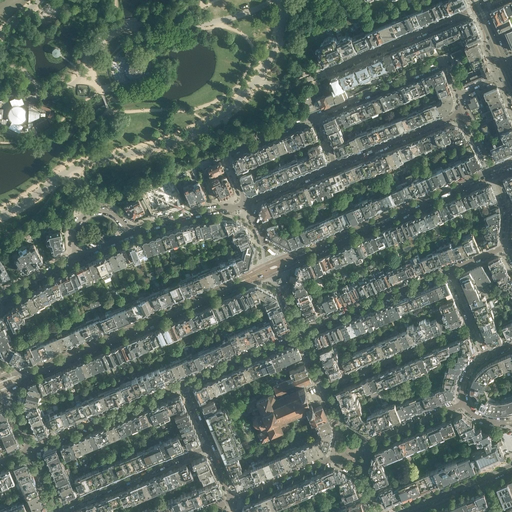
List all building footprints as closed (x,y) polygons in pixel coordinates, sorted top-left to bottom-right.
[(454,10),(451,3),(449,0),(447,0),(443,2),(447,13),(454,10)] [(467,5),(464,0),(457,0),(451,3),(454,10),(462,6),(462,7),(467,5)] [(447,13),(443,2),(442,1),(436,4),(441,16),(447,13)] [(441,16),(436,4),(429,7),(434,18),(441,16)] [(508,15),(504,5),(503,5),(504,5),(500,7),(497,8),(502,18),(504,17),(508,15)] [(434,18),(429,7),(423,9),(428,21),(434,18)] [(502,18),(497,8),(495,9),(492,11),(492,10),(491,11),(492,11),(495,19),(495,20),(497,23),(505,20),(504,17),(502,18)] [(428,21),(423,9),(417,12),(422,24),(428,21)] [(422,24),(417,12),(411,15),(416,27),(422,24)] [(416,27),(411,15),(404,17),(409,29),(416,27)] [(409,29),(404,17),(398,20),(403,32),(409,29)] [(481,39),(473,19),(473,18),(466,21),(472,34),(465,37),(468,43),(476,40),(476,41),(481,39)] [(511,23),(509,18),(505,20),(497,23),(497,24),(497,23),(500,30),(501,30),(511,25),(511,23)] [(403,32),(398,20),(392,22),(397,34),(403,32)] [(472,34),(466,21),(460,24),(464,34),(465,37),(472,34)] [(371,46),(397,34),(392,22),(372,31),(371,29),(366,32),(366,33),(366,34),(371,46)] [(464,34),(460,24),(455,26),(459,36),(464,34)] [(459,36),(455,26),(451,28),(455,38),(459,36)] [(455,38),(451,28),(446,30),(450,40),(455,38)] [(450,40),(446,30),(441,32),(445,42),(450,40)] [(445,42),(441,32),(437,34),(441,44),(445,42)] [(366,48),(371,46),(366,34),(356,38),(356,36),(352,38),(358,51),(366,48)] [(441,44),(437,34),(432,36),(436,46),(441,44)] [(358,51),(353,39),(352,38),(352,37),(349,36),(338,41),(337,38),(334,37),(322,42),(321,45),(321,47),(318,48),(317,48),(317,49),(317,50),(319,53),(318,53),(319,54),(318,56),(320,60),(321,60),(322,61),(324,65),(323,65),(324,66),(325,65),(358,51)] [(436,46),(432,36),(423,40),(427,50),(429,49),(431,53),(435,51),(434,47),(436,46)] [(427,50),(423,40),(418,42),(424,56),(426,55),(424,51),(427,50)] [(424,56),(418,42),(413,44),(417,54),(420,53),(421,57),(424,56)] [(483,55),(478,42),(466,47),(471,60),(483,55)] [(419,57),(417,54),(413,44),(409,46),(415,60),(417,59),(416,58),(419,57)] [(415,60),(409,46),(403,48),(404,48),(409,60),(411,59),(412,61),(415,60)] [(61,53),(61,50),(59,48),(56,47),(54,48),(52,50),(52,53),(54,56),(56,56),(59,56),(60,54),(61,53)] [(409,60),(404,48),(397,51),(402,63),(409,60)] [(467,62),(464,55),(461,49),(451,54),(453,60),(456,66),(467,62)] [(402,63),(397,51),(391,54),(396,65),(396,66),(402,63)] [(396,65),(391,54),(384,56),(389,68),(396,65)] [(486,61),(483,55),(471,60),(473,66),(486,61)] [(376,74),(379,73),(383,71),(384,71),(384,72),(385,72),(388,71),(388,70),(388,69),(389,68),(384,56),(384,57),(380,58),(377,59),(375,60),(374,61),(372,62),(368,63),(355,69),(351,71),(351,70),(349,71),(348,72),(346,73),(345,73),(343,74),(339,76),(345,90),(345,89),(344,88),(345,87),(346,88),(347,88),(349,87),(350,86),(349,86),(350,85),(354,84),(357,82),(357,84),(359,84),(363,82),(365,82),(366,83),(370,81),(371,80),(370,80),(371,80),(371,79),(373,78),(372,78),(376,76),(377,75),(376,74)] [(145,72),(145,70),(145,68),(145,67),(144,65),(143,64),(141,62),(139,61),(137,60),(136,60),(134,60),(132,61),(130,61),(128,63),(127,64),(126,66),(125,68),(125,70),(125,72),(126,74),(126,76),(128,78),(129,79),(131,80),(133,80),(135,81),(137,81),(139,80),(140,79),(142,78),(143,76),(145,74),(145,72)] [(491,73),(486,61),(473,66),(475,69),(464,73),(466,78),(465,79),(466,79),(462,81),(464,85),(491,73)] [(447,79),(444,71),(442,70),(435,73),(439,82),(447,79)] [(439,82),(435,73),(432,74),(428,76),(426,77),(429,84),(430,86),(434,84),(439,82)] [(332,104),(337,102),(345,99),(345,98),(348,97),(345,90),(339,76),(338,76),(331,79),(330,81),(332,85),(330,86),(330,88),(332,94),(327,96),(326,95),(325,96),(325,95),(324,95),(322,96),(322,97),(321,97),(316,99),(314,94),(311,96),(309,93),(302,96),(309,114),(317,110),(322,108),(323,108),(325,107),(330,105),(331,104),(332,104)] [(429,84),(426,77),(421,79),(426,91),(430,89),(429,86),(430,86),(429,84)] [(426,91),(421,79),(415,82),(420,93),(426,91)] [(449,85),(448,83),(447,79),(439,82),(434,84),(436,90),(449,85)] [(420,93),(415,82),(410,84),(415,96),(420,93)] [(415,96),(410,84),(405,86),(410,98),(415,96)] [(440,95),(451,91),(449,85),(436,90),(438,96),(439,96),(440,95)] [(410,98),(405,86),(400,88),(404,100),(410,98)] [(500,93),(497,87),(484,92),(487,98),(500,93)] [(404,100),(400,88),(394,91),(399,102),(404,100)] [(399,102),(394,91),(389,93),(394,104),(399,102)] [(452,92),(451,91),(440,95),(439,96),(440,99),(453,100),(453,99),(453,98),(453,97),(453,96),(453,94),(452,93),(452,92)] [(394,104),(389,93),(384,95),(389,107),(394,104)] [(486,105),(490,103),(502,98),(500,93),(487,98),(484,100),(486,105)] [(389,107),(384,95),(379,97),(383,109),(389,107)] [(484,106),(482,101),(481,100),(479,101),(477,97),(476,96),(476,97),(475,97),(474,97),(471,98),(470,98),(470,99),(469,102),(469,103),(472,111),(484,106)] [(383,109),(379,97),(373,100),(378,111),(383,109)] [(493,109),(504,103),(502,98),(490,103),(493,109)] [(453,101),(453,100),(440,99),(439,101),(441,102),(449,109),(450,109),(450,108),(451,107),(452,106),(452,105),(453,104),(453,103),(453,102),(453,101)] [(379,113),(373,100),(368,102),(373,114),(373,115),(379,113)] [(449,109),(441,102),(439,101),(439,102),(436,103),(437,104),(441,115),(442,114),(443,114),(444,113),(445,113),(446,112),(447,111),(449,110),(449,109)] [(373,114),(368,102),(362,104),(367,116),(373,114)] [(441,115),(437,104),(436,103),(436,102),(429,105),(435,117),(441,115)] [(495,114),(506,109),(504,103),(493,109),(485,112),(487,117),(495,114)] [(367,116),(362,104),(357,106),(362,119),(367,116)] [(435,117),(429,105),(424,107),(424,109),(429,120),(435,117)] [(362,119),(357,106),(351,109),(357,121),(362,119)] [(4,108),(0,107),(0,126),(7,127),(8,118),(4,117),(4,108)] [(28,109),(28,123),(42,119),(41,113),(28,109)] [(357,121),(351,109),(346,111),(351,123),(357,121)] [(429,120),(424,109),(419,111),(423,122),(429,120)] [(509,114),(507,111),(506,109),(495,114),(497,119),(509,114)] [(351,123),(346,111),(345,111),(346,111),(341,113),(345,123),(346,125),(351,123)] [(423,122),(419,111),(413,113),(418,124),(423,122)] [(345,123),(341,113),(335,115),(337,119),(336,119),(338,123),(341,121),(342,124),(345,123)] [(418,124),(413,113),(408,115),(412,127),(418,124)] [(511,120),(509,114),(497,119),(500,125),(511,120)] [(338,123),(336,119),(337,119),(335,115),(333,117),(326,120),(325,119),(324,123),(326,128),(338,123)] [(412,127),(408,115),(402,118),(407,129),(412,127)] [(407,129),(402,118),(402,117),(396,120),(401,131),(404,130),(405,130),(407,129)] [(46,120),(36,126),(39,132),(50,127),(46,120)] [(401,131),(396,120),(390,122),(395,134),(397,133),(401,131)] [(511,126),(511,121),(511,120),(500,125),(499,125),(502,131),(511,126)] [(395,134),(390,122),(385,124),(389,136),(393,135),(395,134)] [(340,129),(338,123),(326,128),(328,133),(340,129)] [(389,136),(385,124),(379,127),(383,138),(389,136)] [(492,135),(487,124),(481,126),(483,131),(484,131),(485,132),(487,137),(492,135)] [(452,134),(461,130),(460,128),(457,127),(454,126),(450,126),(446,128),(449,135),(452,134)] [(511,126),(502,131),(495,134),(497,137),(495,138),(496,140),(493,141),(495,144),(491,146),(492,148),(491,148),(496,160),(511,152),(511,126)] [(318,138),(316,133),(315,133),(314,128),(311,127),(309,128),(309,127),(307,128),(307,129),(312,140),(314,139),(315,141),(318,140),(318,138)] [(384,139),(383,138),(379,127),(373,129),(378,141),(384,139)] [(307,129),(307,128),(301,130),(306,142),(309,141),(309,143),(312,142),(312,140),(307,129)] [(342,128),(340,129),(328,133),(331,139),(344,133),(342,128)] [(449,135),(446,128),(441,130),(446,142),(451,140),(449,135)] [(378,141),(373,129),(367,132),(372,143),(378,141)] [(306,143),(306,142),(301,130),(295,132),(300,146),(301,146),(305,145),(304,144),(306,143)] [(446,142),(441,130),(434,133),(440,145),(440,146),(443,144),(443,145),(446,144),(446,142)] [(465,135),(461,130),(452,134),(454,140),(465,135)] [(300,146),(295,132),(289,135),(295,148),(295,149),(299,147),(298,146),(300,146)] [(372,143),(367,132),(362,134),(366,146),(372,143)] [(344,140),(342,136),(345,135),(344,133),(331,139),(333,144),(337,143),(338,142),(342,141),(344,140)] [(440,145),(434,133),(431,134),(428,135),(434,148),(440,145)] [(366,146),(362,134),(356,136),(361,148),(366,146)] [(295,148),(289,135),(284,137),(288,149),(290,151),(293,150),(293,149),(295,148)] [(434,148),(428,135),(426,136),(422,138),(428,151),(434,148)] [(452,146),(467,139),(465,135),(454,140),(453,140),(454,143),(450,144),(451,145),(452,146)] [(361,148),(356,136),(350,139),(355,150),(361,148)] [(288,149),(284,137),(278,140),(283,151),(288,149)] [(355,150),(350,139),(350,138),(348,139),(349,141),(345,143),(350,153),(355,150)] [(428,151),(422,138),(417,140),(422,151),(425,150),(426,153),(428,152),(428,151)] [(283,151),(278,140),(272,142),(277,153),(283,151)] [(422,151),(417,140),(414,141),(410,143),(415,154),(422,151)] [(350,153),(345,143),(343,144),(342,141),(338,142),(340,145),(344,155),(350,153)] [(277,153),(272,142),(267,144),(272,156),(272,157),(275,156),(274,154),(277,153)] [(344,155),(340,145),(338,146),(337,143),(333,144),(334,147),(336,152),(336,151),(337,155),(341,156),(344,155)] [(415,154),(410,143),(406,144),(404,145),(409,157),(415,154)] [(272,156),(267,144),(261,147),(266,159),(272,156)] [(322,149),(320,144),(309,148),(311,154),(312,154),(316,152),(320,151),(322,149)] [(409,157),(404,145),(402,146),(398,148),(403,159),(409,157)] [(475,153),(473,149),(470,145),(465,147),(463,148),(467,157),(470,156),(470,155),(475,153)] [(266,159),(261,147),(257,148),(255,149),(261,161),(266,159)] [(404,162),(403,159),(398,148),(392,150),(398,164),(404,162)] [(261,161),(255,149),(250,151),(256,165),(258,164),(258,163),(261,161)] [(398,164),(392,150),(386,153),(391,165),(392,167),(398,164)] [(216,164),(215,161),(220,159),(219,156),(222,155),(220,151),(212,154),(214,158),(213,158),(214,161),(213,162),(214,164),(207,168),(206,169),(205,169),(207,173),(208,173),(209,176),(223,170),(221,163),(221,162),(219,162),(218,163),(216,164)] [(256,165),(250,151),(244,154),(249,166),(253,165),(253,166),(256,165)] [(321,165),(317,155),(316,152),(312,154),(312,155),(311,156),(315,167),(317,166),(321,165)] [(326,159),(325,156),(323,152),(321,153),(317,155),(321,165),(325,163),(326,159)] [(391,165),(386,153),(380,155),(386,169),(389,168),(388,167),(391,165)] [(482,164),(480,161),(475,153),(470,155),(470,156),(467,157),(468,159),(473,170),(481,166),(482,164)] [(250,167),(249,166),(244,154),(238,156),(238,157),(239,158),(244,169),(250,167)] [(386,169),(380,155),(375,158),(380,170),(383,169),(384,171),(386,169)] [(315,167),(311,156),(304,158),(309,170),(313,168),(315,167)] [(244,169),(239,158),(238,157),(236,158),(237,159),(234,160),(234,162),(238,172),(239,173),(243,171),(242,170),(244,169)] [(309,170),(304,158),(299,160),(303,172),(307,170),(309,170)] [(380,170),(375,158),(369,160),(375,174),(377,173),(377,171),(380,170)] [(303,172),(299,160),(296,161),(295,159),(292,161),(292,162),(297,174),(303,172)] [(473,170),(468,159),(462,162),(466,173),(473,170)] [(375,174),(369,160),(363,163),(368,174),(368,175),(372,174),(372,175),(375,174)] [(297,174),(292,162),(286,165),(291,177),(297,174)] [(368,174),(363,163),(363,162),(357,165),(362,176),(368,174)] [(466,173),(462,162),(456,165),(460,175),(466,173)] [(460,175),(456,165),(455,164),(450,167),(454,178),(460,175)] [(291,177),(286,165),(280,167),(285,179),(291,177)] [(362,176),(357,165),(352,167),(357,178),(362,176)] [(285,179),(280,167),(274,170),(280,182),(285,179)] [(357,178),(352,167),(346,169),(351,181),(357,178)] [(454,178),(450,167),(443,169),(443,170),(448,181),(454,178)] [(351,181),(346,169),(340,172),(345,183),(351,181)] [(280,182),(274,170),(269,172),(274,184),(280,182)] [(448,181),(443,170),(438,172),(442,183),(448,181)] [(255,178),(252,172),(241,177),(241,179),(243,183),(255,178)] [(274,184),(269,172),(263,174),(263,175),(268,187),(274,184)] [(346,184),(345,183),(340,172),(330,176),(336,188),(336,189),(346,184)] [(442,183),(438,172),(432,175),(431,172),(425,175),(431,188),(442,183)] [(420,193),(415,182),(411,173),(405,176),(409,185),(414,196),(420,193)] [(268,187),(263,175),(256,178),(257,179),(258,183),(261,190),(264,189),(266,188),(268,187)] [(431,188),(425,175),(419,177),(421,180),(425,191),(431,188)] [(336,188),(330,176),(325,178),(331,193),(334,192),(332,190),(336,188)] [(232,192),(229,184),(229,183),(229,182),(228,182),(226,177),(221,179),(223,182),(221,183),(226,197),(229,195),(231,194),(232,194),(233,192),(232,192)] [(226,197),(221,183),(218,178),(210,182),(212,186),(212,188),(214,193),(215,193),(216,193),(218,198),(220,199),(223,197),(224,198),(226,197)] [(246,189),(256,184),(258,183),(257,179),(256,180),(255,178),(243,183),(246,189)] [(331,193),(325,178),(319,180),(320,181),(325,193),(328,192),(329,194),(331,193)] [(171,180),(145,191),(146,194),(147,196),(147,197),(153,210),(155,211),(157,210),(158,208),(160,207),(161,208),(168,205),(168,207),(171,205),(173,206),(175,205),(176,203),(181,201),(171,180)] [(425,191),(421,180),(415,182),(420,193),(425,191)] [(325,193),(320,181),(315,182),(322,197),(324,196),(323,194),(325,193)] [(322,197),(315,182),(310,185),(315,198),(318,196),(319,198),(322,197)] [(205,198),(198,183),(191,186),(199,202),(201,201),(201,200),(205,198)] [(199,202),(191,186),(190,184),(183,187),(190,203),(195,201),(195,202),(198,201),(198,202),(199,202)] [(256,184),(246,189),(245,189),(246,189),(247,192),(251,194),(255,193),(255,192),(259,191),(256,184)] [(408,198),(403,187),(402,184),(396,187),(398,190),(402,201),(408,198)] [(315,198),(310,185),(304,187),(311,201),(313,200),(312,199),(315,198)] [(414,196),(409,185),(403,187),(408,198),(414,196)] [(497,199),(491,185),(489,185),(486,186),(492,198),(496,207),(498,212),(500,211),(499,207),(497,199)] [(490,210),(486,201),(492,198),(486,186),(475,191),(480,201),(482,207),(485,206),(489,216),(498,212),(496,207),(490,210)] [(311,201),(304,187),(299,189),(304,202),(307,201),(308,203),(311,201)] [(304,202),(299,189),(293,192),(300,206),(302,205),(301,204),(304,202)] [(397,203),(392,192),(391,190),(385,193),(386,195),(391,206),(397,203)] [(402,201),(398,190),(392,192),(397,203),(402,201)] [(480,201),(475,191),(468,194),(473,204),(480,201)] [(300,206),(293,192),(287,194),(293,207),(296,206),(297,207),(300,206)] [(293,208),(293,207),(287,194),(281,197),(288,210),(293,208)] [(473,204),(468,194),(462,196),(467,206),(473,204)] [(391,206),(386,195),(378,198),(383,209),(391,206)] [(288,210),(281,197),(281,196),(275,199),(282,213),(288,210)] [(467,208),(467,206),(462,196),(456,199),(461,211),(467,208)] [(144,210),(140,201),(138,198),(132,201),(138,214),(144,211),(144,210)] [(377,212),(373,201),(372,199),(369,200),(368,198),(365,200),(371,214),(377,212)] [(383,209),(378,198),(373,201),(377,212),(383,209)] [(138,214),(132,201),(130,202),(129,199),(123,202),(124,205),(131,218),(138,214)] [(282,213),(275,199),(269,202),(275,215),(282,213)] [(461,211),(456,199),(450,202),(454,212),(457,211),(457,212),(461,211)] [(371,214),(365,200),(362,201),(362,203),(360,204),(365,217),(371,214)] [(275,215),(269,202),(268,202),(262,204),(262,205),(260,210),(260,211),(261,213),(261,214),(262,216),(262,217),(263,217),(264,220),(275,215)] [(365,217),(360,204),(359,202),(355,204),(356,206),(353,207),(359,220),(365,217)] [(454,212),(450,202),(444,204),(449,216),(451,215),(452,216),(456,215),(454,212)] [(449,216),(444,204),(437,207),(443,218),(449,216)] [(359,220),(353,207),(347,210),(353,222),(359,220)] [(443,218),(437,207),(431,210),(436,221),(443,218)] [(353,222),(347,210),(339,213),(344,226),(353,222)] [(436,221),(431,210),(425,213),(430,224),(436,221)] [(501,219),(500,214),(500,211),(498,212),(489,216),(486,217),(489,223),(500,219),(501,219)] [(344,226),(339,213),(332,216),(338,229),(344,226)] [(430,224),(425,213),(418,215),(423,225),(424,229),(431,226),(430,224)] [(423,225),(418,215),(412,218),(417,229),(421,227),(420,227),(423,225)] [(338,229),(332,216),(326,219),(332,232),(338,229)] [(417,229),(412,218),(405,221),(410,233),(411,234),(418,231),(417,229)] [(332,232),(326,219),(320,222),(326,234),(332,232)] [(500,226),(500,221),(500,219),(489,223),(486,224),(489,231),(500,226)] [(227,232),(223,220),(215,221),(221,234),(227,232)] [(233,228),(230,220),(227,220),(226,220),(223,220),(227,232),(231,230),(231,229),(233,228)] [(242,225),(240,223),(234,221),(234,220),(233,220),(230,220),(233,228),(233,229),(242,225)] [(221,234),(215,221),(209,222),(213,236),(221,234)] [(410,233),(405,221),(399,224),(404,236),(407,235),(410,234),(410,233)] [(213,236),(209,222),(207,223),(207,222),(202,223),(206,236),(210,235),(211,237),(213,236)] [(326,234),(320,222),(314,225),(319,237),(326,234)] [(206,236),(202,223),(200,224),(199,223),(195,224),(199,236),(203,235),(203,237),(206,237),(206,236)] [(282,231),(279,223),(267,228),(270,236),(277,233),(282,231)] [(199,236),(195,224),(188,226),(192,237),(193,241),(195,240),(195,237),(199,236)] [(404,236),(399,224),(393,226),(398,238),(400,237),(401,238),(404,237),(404,236)] [(247,231),(244,227),(243,225),(242,225),(233,229),(235,236),(247,231)] [(319,237),(314,225),(307,227),(313,240),(319,237)] [(192,237),(188,226),(182,227),(185,239),(192,237)] [(398,238),(393,226),(387,229),(394,242),(399,240),(398,238)] [(499,234),(499,229),(500,229),(500,226),(489,231),(485,233),(487,239),(498,234),(499,234)] [(185,239),(182,227),(181,227),(174,229),(179,242),(182,241),(183,244),(186,243),(185,239)] [(313,240),(307,227),(301,230),(302,231),(307,242),(313,240)] [(477,243),(474,237),(473,235),(464,238),(464,237),(469,235),(467,231),(469,230),(467,227),(459,231),(463,241),(469,254),(480,250),(477,243)] [(179,242),(174,229),(167,231),(172,244),(173,244),(176,243),(177,246),(180,245),(179,242)] [(394,242),(387,229),(381,232),(386,243),(388,247),(392,245),(392,243),(394,242)] [(62,242),(61,237),(61,236),(61,235),(62,234),(62,233),(61,232),(60,232),(60,231),(46,234),(47,235),(46,235),(47,238),(45,239),(47,244),(48,245),(50,245),(62,242)] [(172,244),(167,231),(161,233),(166,246),(169,244),(170,247),(173,246),(173,244),(172,244)] [(249,237),(248,233),(247,231),(235,236),(233,237),(234,240),(236,239),(238,242),(249,237)] [(307,242),(302,231),(296,234),(300,245),(307,242)] [(386,243),(381,232),(375,234),(381,248),(385,247),(384,244),(386,243)] [(166,246),(161,233),(154,236),(159,248),(163,247),(164,249),(167,248),(166,246)] [(280,244),(284,236),(277,233),(270,236),(272,240),(280,244)] [(300,245),(296,234),(288,237),(289,240),(293,248),(300,245)] [(381,248),(375,234),(369,237),(375,249),(377,248),(377,250),(381,248)] [(498,242),(498,237),(498,234),(487,239),(484,240),(487,247),(498,242)] [(159,248),(154,236),(148,238),(153,251),(156,249),(157,252),(160,251),(159,248)] [(293,248),(289,240),(284,236),(280,244),(291,250),(293,248)] [(252,243),(249,237),(238,242),(235,242),(238,249),(243,247),(252,243)] [(375,251),(375,249),(369,237),(363,240),(369,252),(369,253),(373,252),(373,251),(375,251)] [(153,251),(148,238),(141,241),(146,253),(150,252),(151,255),(154,253),(153,251)] [(369,252),(363,240),(356,243),(361,255),(369,252)] [(487,247),(484,240),(477,243),(480,250),(487,247)] [(146,253),(141,241),(139,242),(135,243),(140,256),(143,254),(144,257),(147,255),(146,253)] [(457,258),(452,246),(450,241),(448,242),(449,245),(447,246),(452,259),(457,258)] [(469,254),(463,241),(458,243),(463,256),(469,254)] [(64,248),(63,245),(63,242),(62,242),(50,245),(51,247),(52,250),(52,253),(54,254),(56,254),(56,253),(58,251),(63,250),(64,249),(64,248)] [(411,250),(417,247),(414,242),(408,245),(403,247),(405,252),(411,250)] [(140,256),(135,243),(128,246),(134,260),(134,261),(137,259),(137,260),(141,259),(140,256)] [(252,256),(254,247),(252,243),(243,247),(245,248),(244,254),(252,256)] [(363,259),(361,255),(356,243),(349,246),(355,259),(356,262),(363,259)] [(452,259),(447,246),(446,243),(443,244),(445,247),(442,248),(448,261),(452,259)] [(463,256),(458,243),(452,246),(457,258),(463,256)] [(42,259),(35,246),(34,244),(27,248),(36,264),(38,263),(38,262),(42,259)] [(36,264),(27,248),(25,245),(18,249),(20,252),(29,268),(32,266),(32,267),(36,265),(35,264),(36,264)] [(448,261),(442,248),(441,245),(438,246),(440,249),(437,250),(443,263),(448,261)] [(134,260),(128,246),(121,249),(127,264),(129,269),(131,268),(132,266),(130,262),(131,261),(134,260)] [(355,259),(349,246),(343,248),(349,261),(349,262),(355,259)] [(349,261),(343,248),(337,251),(343,263),(349,261)] [(127,264),(121,249),(115,251),(121,266),(127,264)] [(246,269),(241,257),(238,249),(232,252),(235,259),(240,272),(246,269)] [(443,263),(437,250),(432,253),(438,265),(443,263)] [(121,266),(115,251),(108,254),(103,257),(95,260),(100,273),(102,276),(111,273),(110,271),(111,271),(111,270),(121,266)] [(343,265),(343,263),(337,251),(332,253),(336,263),(337,266),(339,265),(339,266),(343,265)] [(29,268),(20,252),(13,256),(14,258),(21,271),(26,269),(26,270),(29,268)] [(438,265),(432,253),(432,252),(426,254),(427,255),(432,268),(438,265)] [(252,256),(244,254),(242,253),(241,257),(246,269),(249,268),(252,256)] [(336,263),(332,253),(325,256),(330,266),(336,263)] [(427,270),(422,258),(419,259),(418,255),(416,256),(422,272),(427,270)] [(432,268),(427,255),(422,257),(422,258),(427,270),(432,268)] [(330,266),(325,256),(320,259),(324,269),(330,266)] [(422,272),(416,256),(414,257),(415,261),(413,262),(418,273),(422,272)] [(491,268),(503,262),(501,257),(499,257),(488,262),(491,268)] [(240,272),(235,259),(233,260),(232,258),(228,260),(228,262),(234,274),(240,272)] [(324,269),(320,259),(314,261),(320,275),(324,273),(323,272),(325,271),(324,269)] [(418,273),(413,262),(411,263),(409,259),(407,260),(413,275),(418,273)] [(10,277),(1,262),(0,260),(0,280),(1,282),(2,281),(3,281),(4,281),(4,280),(5,280),(10,277)] [(100,273),(95,260),(89,263),(93,276),(94,278),(97,277),(96,275),(100,273)] [(413,275),(407,260),(405,261),(406,265),(404,266),(409,277),(413,275)] [(320,275),(314,261),(307,264),(312,274),(312,276),(316,274),(317,276),(320,275)] [(234,274),(228,262),(225,263),(222,264),(228,277),(234,274)] [(506,267),(503,262),(491,268),(494,273),(506,267)] [(93,276),(89,263),(82,266),(88,282),(91,281),(89,277),(93,276)] [(409,277),(404,266),(402,267),(400,263),(398,264),(405,279),(409,277)] [(228,277),(222,264),(219,265),(220,266),(216,267),(222,280),(228,277)] [(312,274),(307,264),(301,267),(306,277),(312,274)] [(405,279),(398,264),(396,265),(397,269),(395,270),(400,281),(405,279)] [(479,287),(491,281),(482,265),(461,275),(460,277),(462,281),(466,291),(470,301),(484,295),(479,287)] [(88,282),(82,266),(76,269),(80,281),(84,279),(86,283),(88,282)] [(222,280),(216,267),(210,270),(216,282),(222,280)] [(306,277),(301,267),(299,268),(297,268),(296,267),(295,268),(294,274),(296,274),(296,276),(304,278),(305,278),(306,277)] [(400,281),(395,270),(393,271),(391,267),(389,268),(396,283),(400,281)] [(508,273),(507,271),(506,267),(494,273),(497,278),(508,273)] [(396,283),(389,268),(387,269),(388,272),(386,273),(391,284),(396,283)] [(81,282),(80,281),(76,269),(69,272),(75,287),(78,286),(77,283),(81,282)] [(216,282),(210,270),(204,273),(209,285),(216,282)] [(391,284),(386,273),(384,274),(382,271),(380,272),(387,286),(391,284)] [(75,287),(69,272),(63,275),(63,276),(69,290),(72,289),(71,288),(75,287)] [(387,286),(380,272),(376,273),(378,277),(383,288),(387,286)] [(209,285),(204,273),(198,275),(204,287),(209,285)] [(378,290),(372,275),(371,273),(369,274),(370,278),(368,279),(373,292),(378,290)] [(511,278),(509,275),(508,273),(497,278),(500,284),(500,283),(511,278)] [(383,288),(378,277),(375,278),(374,274),(372,275),(378,290),(383,288)] [(204,287),(198,275),(192,278),(198,290),(204,287)] [(69,290),(63,276),(56,279),(57,279),(62,293),(69,290)] [(198,290),(192,278),(186,280),(192,292),(198,290)] [(373,292),(368,279),(368,278),(366,279),(365,278),(363,279),(369,294),(373,292)] [(511,284),(511,278),(511,279),(511,278),(500,283),(501,285),(503,284),(505,287),(508,286),(511,284)] [(62,293),(57,279),(50,282),(56,297),(62,294),(62,293)] [(369,294),(363,279),(361,280),(361,282),(359,283),(360,285),(364,295),(369,294)] [(192,292),(186,280),(180,283),(186,295),(192,292)] [(306,285),(304,280),(294,284),(294,288),(295,290),(306,285)] [(454,300),(446,281),(441,283),(445,294),(448,300),(449,302),(454,300)] [(56,297),(50,282),(43,286),(44,286),(50,301),(56,298),(56,297)] [(186,295),(180,283),(180,282),(168,287),(174,300),(186,295)] [(364,295),(360,285),(358,285),(356,282),(354,283),(360,297),(364,295)] [(360,297),(354,283),(350,284),(350,286),(356,299),(360,297)] [(445,294),(441,283),(436,285),(436,286),(440,296),(445,294)] [(308,291),(306,285),(295,290),(297,296),(308,291)] [(356,299),(350,286),(348,287),(348,285),(345,286),(351,301),(356,299)] [(50,301),(44,286),(37,289),(44,304),(50,301)] [(263,298),(266,291),(257,286),(254,287),(258,295),(263,298)] [(351,301),(345,286),(343,287),(344,289),(342,290),(347,303),(351,301)] [(441,297),(440,296),(436,286),(431,288),(436,299),(441,297)] [(174,300),(168,287),(164,289),(162,290),(167,303),(174,300)] [(260,300),(258,295),(254,287),(248,290),(254,303),(260,300)] [(436,299),(431,288),(426,290),(431,302),(436,300),(436,299)] [(44,304),(37,289),(31,293),(32,293),(38,307),(44,304)] [(347,303),(342,290),(341,289),(339,290),(337,290),(343,305),(347,303)] [(167,303),(162,290),(160,291),(160,292),(156,293),(162,305),(167,303)] [(254,303),(248,290),(242,293),(247,303),(250,302),(252,305),(254,304),(254,303)] [(343,305),(337,290),(332,292),(333,295),(338,307),(343,305)] [(431,302),(426,290),(421,292),(426,304),(431,302)] [(267,300),(271,294),(266,291),(263,298),(267,300)] [(311,299),(308,293),(308,291),(297,296),(300,303),(311,299)] [(426,304),(421,292),(416,294),(420,304),(421,306),(426,304)] [(39,308),(38,307),(32,293),(26,297),(32,311),(39,308)] [(162,305),(156,293),(150,296),(156,308),(162,305)] [(247,303),(242,293),(236,295),(241,306),(247,303)] [(338,307),(333,295),(330,296),(329,293),(327,294),(333,309),(338,307)] [(333,309),(327,294),(325,295),(326,298),(323,300),(328,311),(333,309)] [(420,304),(416,294),(411,296),(415,306),(420,304)] [(241,306),(236,295),(230,298),(235,308),(241,306)] [(487,301),(484,295),(470,301),(473,307),(487,301)] [(156,308),(150,296),(144,299),(150,311),(156,308)] [(415,306),(411,296),(406,298),(410,308),(415,306)] [(33,312),(32,311),(26,297),(20,301),(20,302),(26,315),(33,312)] [(235,308),(230,298),(224,300),(229,311),(235,308)] [(276,298),(269,301),(265,303),(267,309),(268,309),(279,304),(276,298)] [(328,311),(323,300),(322,298),(319,300),(320,301),(317,303),(319,308),(322,313),(328,311)] [(410,308),(406,298),(401,300),(405,310),(410,308)] [(143,314),(137,300),(136,299),(133,300),(133,301),(131,303),(131,304),(137,316),(143,314)] [(150,311),(144,299),(140,301),(139,299),(137,300),(143,314),(150,311)] [(313,304),(311,299),(300,303),(302,309),(313,304)] [(229,311),(224,300),(218,303),(222,314),(229,311)] [(405,310),(401,300),(396,302),(400,312),(405,310)] [(454,300),(449,302),(441,305),(444,311),(456,306),(454,300)] [(489,308),(487,301),(473,307),(475,313),(487,309),(489,308)] [(26,315),(20,302),(15,305),(16,306),(22,320),(22,321),(24,320),(24,319),(24,318),(23,317),(27,316),(26,315)] [(400,312),(396,302),(391,304),(396,316),(401,314),(400,312)] [(222,314),(218,303),(212,306),(216,317),(222,314)] [(137,316),(131,304),(125,307),(131,319),(137,316)] [(282,311),(280,306),(279,304),(268,309),(268,310),(266,311),(269,317),(282,311)] [(315,310),(313,304),(302,309),(304,314),(315,310)] [(396,316),(391,304),(386,306),(391,318),(396,316)] [(22,320),(16,306),(11,309),(11,310),(18,324),(17,324),(17,325),(19,324),(19,323),(19,322),(22,320)] [(217,319),(216,317),(212,306),(205,308),(211,320),(211,321),(217,319)] [(391,318),(386,306),(381,308),(386,320),(391,318)] [(444,317),(458,311),(456,306),(444,311),(443,311),(444,314),(443,315),(444,317)] [(85,312),(83,309),(83,307),(79,309),(78,308),(76,310),(78,316),(85,313),(85,312)] [(131,319),(125,307),(118,310),(124,322),(131,319)] [(440,312),(438,307),(428,311),(430,316),(440,312)] [(211,320),(205,308),(199,311),(204,322),(205,324),(208,323),(208,321),(211,320)] [(318,315),(322,313),(319,308),(315,310),(304,314),(307,320),(318,315)] [(386,320),(381,308),(376,310),(381,322),(386,320)] [(494,317),(491,310),(488,311),(487,309),(475,313),(479,323),(491,318),(494,317)] [(18,324),(11,310),(6,313),(11,325),(13,329),(15,328),(14,327),(15,326),(17,324),(18,324)] [(124,322),(118,310),(112,312),(118,325),(124,322)] [(382,324),(376,310),(371,312),(376,323),(377,326),(382,324)] [(204,322),(199,311),(193,314),(198,325),(204,322)] [(271,322),(284,316),(282,311),(269,317),(271,322)] [(447,322),(461,316),(458,311),(444,317),(445,320),(446,319),(447,322)] [(118,325),(112,312),(106,315),(112,327),(118,325)] [(376,323),(371,312),(367,314),(372,328),(374,327),(373,324),(376,323)] [(11,325),(6,313),(1,317),(4,324),(6,327),(11,325)] [(198,325),(193,314),(187,316),(192,327),(198,325)] [(372,328),(367,314),(362,316),(366,326),(369,325),(370,329),(372,328)] [(112,327),(106,315),(100,318),(106,330),(112,327)] [(106,330),(100,318),(99,316),(93,318),(94,320),(100,332),(106,330)] [(192,327),(187,316),(181,319),(187,330),(192,327)] [(271,328),(286,322),(284,316),(271,322),(269,322),(271,328)] [(367,328),(366,326),(362,316),(357,318),(362,330),(367,328)] [(449,327),(463,322),(461,316),(447,322),(446,322),(447,325),(448,325),(449,327)] [(362,330),(357,318),(351,321),(356,332),(362,330)] [(495,323),(494,320),(492,321),(491,318),(479,323),(482,329),(494,324),(495,323)] [(187,330),(181,319),(175,321),(181,333),(187,330)] [(435,333),(430,321),(428,322),(428,321),(427,321),(426,319),(423,320),(429,336),(435,333)] [(441,331),(439,325),(436,319),(430,321),(435,333),(441,331)] [(100,332),(94,320),(88,323),(93,335),(100,332)] [(429,336),(423,320),(420,321),(421,323),(417,324),(418,326),(423,338),(429,336)] [(93,335),(88,323),(87,321),(80,324),(81,326),(86,338),(93,335)] [(181,333),(175,321),(168,325),(173,336),(176,335),(176,337),(181,334),(181,333)] [(271,328),(269,322),(269,321),(267,322),(267,321),(263,322),(264,325),(269,336),(274,334),(271,328)] [(356,332),(351,321),(346,323),(351,334),(356,332)] [(511,337),(511,331),(507,321),(501,324),(506,335),(508,339),(511,337)] [(278,332),(289,328),(288,327),(286,322),(271,328),(274,334),(278,332)] [(351,334),(346,323),(342,325),(346,335),(346,336),(351,334)] [(423,338),(418,326),(416,327),(415,326),(414,326),(413,324),(411,325),(417,341),(423,338)] [(498,329),(496,326),(495,327),(494,324),(482,329),(484,335),(498,329)] [(173,336),(168,325),(155,330),(160,341),(161,343),(162,342),(163,343),(166,342),(166,341),(167,340),(167,339),(173,336)] [(263,338),(258,327),(257,328),(256,325),(252,327),(252,329),(258,341),(263,338)] [(269,336),(264,325),(258,327),(263,338),(269,336)] [(346,335),(342,325),(336,327),(340,337),(346,335)] [(417,341),(411,325),(408,326),(409,329),(408,329),(408,330),(406,331),(411,343),(417,341)] [(86,338),(81,326),(75,329),(80,341),(86,338)] [(258,341),(252,329),(252,327),(248,328),(246,329),(252,343),(258,341)] [(340,337),(336,327),(331,329),(335,340),(340,337)] [(80,341),(75,329),(69,331),(74,343),(80,341)] [(252,343),(246,329),(244,330),(241,332),(241,333),(247,346),(252,343)] [(335,340),(331,329),(325,332),(329,342),(335,340)] [(500,335),(498,329),(484,335),(487,341),(500,335)] [(74,343),(69,331),(68,330),(62,333),(68,346),(74,343)] [(160,341),(155,330),(143,336),(148,347),(154,345),(153,343),(160,341)] [(68,346),(62,333),(62,331),(55,334),(56,337),(61,349),(68,346)] [(411,343),(406,331),(400,333),(405,346),(411,343)] [(247,346),(241,333),(241,332),(237,333),(237,332),(235,333),(241,348),(247,346)] [(329,342),(325,332),(319,334),(324,344),(329,342)] [(0,342),(8,339),(10,338),(8,334),(6,335),(5,333),(0,334),(0,342)] [(241,348),(235,333),(233,334),(233,335),(230,337),(230,338),(236,351),(241,348)] [(405,346),(400,333),(394,336),(400,348),(405,346)] [(326,349),(324,344),(319,334),(314,336),(320,351),(326,349)] [(491,346),(505,340),(508,339),(506,335),(501,337),(500,335),(487,341),(489,345),(488,345),(491,346)] [(148,347),(143,336),(137,338),(142,350),(148,347)] [(230,338),(230,337),(230,336),(227,337),(229,341),(226,342),(231,353),(236,351),(230,338)] [(400,348),(394,336),(389,338),(394,351),(400,348)] [(473,346),(469,337),(467,336),(461,339),(464,346),(464,347),(465,347),(466,349),(474,350),(475,350),(473,346)] [(61,349),(56,337),(50,340),(55,352),(61,349)] [(142,350),(137,338),(131,341),(136,353),(140,351),(141,353),(143,352),(142,350)] [(231,353),(226,342),(224,338),(222,339),(224,343),(221,345),(226,355),(231,353)] [(394,351),(389,338),(383,341),(388,353),(394,351)] [(4,358),(10,347),(9,345),(11,345),(8,339),(0,342),(0,352),(2,357),(4,358)] [(464,346),(461,339),(447,344),(450,350),(460,346),(462,347),(464,346)] [(55,352),(50,340),(44,342),(49,354),(55,352)] [(136,353),(131,341),(128,342),(125,344),(130,356),(134,354),(134,355),(137,354),(136,353)] [(388,353),(383,341),(377,343),(382,356),(388,353)] [(49,354),(44,342),(38,345),(36,342),(32,344),(31,346),(37,360),(49,354)] [(382,356),(377,343),(371,346),(376,358),(382,356)] [(130,357),(130,356),(125,344),(118,346),(124,360),(130,357)] [(226,355),(221,345),(221,344),(215,346),(220,357),(226,355)] [(301,356),(296,344),(290,346),(295,358),(296,360),(301,357),(301,356)] [(446,352),(450,350),(447,344),(436,349),(440,357),(447,354),(446,352)] [(37,360),(31,346),(30,345),(27,347),(28,350),(25,352),(26,355),(30,363),(37,360)] [(124,360),(118,346),(112,349),(117,361),(120,360),(121,362),(124,360)] [(220,357),(215,346),(210,348),(215,360),(220,357)] [(295,358),(290,346),(285,349),(290,361),(295,358)] [(333,353),(332,349),(333,348),(332,346),(326,349),(320,351),(323,357),(333,353)] [(376,358),(371,346),(365,348),(371,361),(376,358)] [(9,360),(15,350),(15,348),(12,347),(11,348),(10,347),(4,358),(9,360)] [(14,363),(20,353),(21,351),(15,348),(15,350),(9,360),(14,363)] [(215,360),(210,348),(204,351),(209,362),(215,360)] [(371,361),(365,348),(360,351),(365,363),(371,361)] [(474,353),(474,350),(466,349),(462,348),(462,349),(460,349),(459,354),(461,355),(472,356),(474,357),(475,356),(476,354),(475,353),(474,353)] [(117,361),(112,349),(106,352),(111,364),(114,363),(115,364),(118,363),(117,361)] [(290,361),(285,349),(280,351),(285,363),(290,361)] [(440,357),(436,349),(429,352),(434,363),(438,361),(439,363),(442,362),(440,357)] [(19,366),(25,356),(24,355),(23,354),(24,353),(21,351),(20,353),(14,363),(19,366)] [(209,362),(204,351),(199,353),(199,354),(200,356),(204,364),(209,362)] [(285,363),(280,351),(274,353),(279,365),(285,363)] [(337,360),(335,355),(338,354),(337,351),(333,353),(323,357),(326,365),(336,360),(337,360)] [(365,363),(360,351),(354,353),(354,354),(355,356),(359,366),(365,363)] [(111,364),(106,352),(105,352),(103,353),(99,355),(100,356),(105,367),(108,366),(108,367),(112,366),(111,364)] [(434,363),(429,352),(423,355),(429,368),(431,367),(431,365),(434,363)] [(279,365),(274,353),(269,356),(274,368),(279,365)] [(198,367),(194,356),(193,354),(187,356),(187,358),(192,369),(198,367)] [(204,364),(200,356),(199,354),(194,356),(198,367),(204,364)] [(359,366),(355,356),(354,354),(348,356),(349,358),(353,368),(359,366)] [(30,363),(26,355),(25,356),(19,366),(20,367),(21,367),(30,363)] [(106,368),(105,367),(100,356),(99,355),(95,356),(95,357),(93,357),(99,370),(101,369),(101,370),(106,368)] [(429,368),(423,355),(421,355),(421,356),(417,357),(422,370),(425,368),(426,370),(429,369),(428,368),(429,368)] [(275,370),(274,368),(269,356),(264,358),(269,369),(270,372),(275,370)] [(99,370),(93,357),(86,360),(92,373),(99,370)] [(422,370),(417,357),(411,360),(417,372),(420,371),(420,373),(423,372),(422,370)] [(509,368),(504,357),(498,359),(503,371),(509,368)] [(192,369),(187,358),(181,361),(186,372),(192,369)] [(269,369),(264,358),(259,360),(264,372),(269,369)] [(353,368),(349,358),(342,360),(344,364),(347,371),(353,368)] [(503,371),(498,359),(494,361),(493,361),(492,362),(498,373),(499,373),(503,371)] [(92,373),(86,360),(80,363),(85,375),(92,373)] [(264,372),(259,360),(253,363),(258,374),(264,372)] [(339,366),(338,364),(336,360),(326,365),(328,371),(340,367),(339,366)] [(417,372),(411,360),(405,362),(410,375),(414,373),(415,375),(418,374),(417,372)] [(186,372),(181,361),(176,363),(181,374),(186,372)] [(410,375),(405,362),(399,365),(404,377),(410,375)] [(498,373),(492,362),(490,363),(488,364),(487,365),(485,366),(493,376),(495,375),(498,373)] [(85,375),(80,363),(73,366),(79,378),(80,380),(83,379),(86,377),(85,375)] [(181,374),(176,363),(170,365),(175,377),(181,374)] [(258,374),(253,363),(248,365),(253,376),(258,374)] [(307,371),(304,364),(299,366),(289,371),(290,375),(293,373),(294,377),(307,371)] [(347,371),(344,364),(339,366),(340,367),(328,371),(331,378),(347,371)] [(175,377),(170,365),(165,368),(170,379),(175,377)] [(253,376),(248,365),(242,367),(247,379),(253,376)] [(404,377),(399,365),(393,368),(399,380),(404,377)] [(79,378),(73,366),(67,369),(73,381),(79,378)] [(493,376),(485,366),(484,368),(482,369),(481,370),(479,371),(489,380),(490,379),(491,378),(493,376)] [(247,379),(242,367),(237,370),(242,381),(247,379)] [(170,379),(165,368),(159,370),(164,381),(164,382),(170,379)] [(399,380),(393,368),(387,370),(393,382),(399,380)] [(73,381),(67,369),(61,371),(66,384),(67,385),(73,383),(73,381)] [(164,381),(159,370),(159,369),(153,371),(159,383),(160,384),(161,383),(162,382),(164,381)] [(242,381),(237,370),(232,372),(237,383),(237,385),(241,384),(240,382),(242,381)] [(393,382),(387,370),(381,373),(386,384),(390,382),(390,383),(393,382)] [(66,384),(61,371),(54,374),(59,386),(61,389),(62,388),(61,386),(66,384)] [(159,383),(153,371),(148,373),(153,385),(154,386),(156,385),(156,384),(159,383)] [(278,397),(311,382),(312,382),(311,381),(307,372),(307,371),(294,377),(281,382),(275,385),(273,386),(278,397)] [(489,380),(479,371),(479,372),(478,373),(477,374),(475,376),(475,377),(474,378),(485,385),(486,384),(487,383),(487,382),(488,381),(489,380)] [(237,383),(232,372),(226,374),(231,386),(237,383)] [(153,385),(148,373),(142,376),(148,388),(149,388),(151,388),(150,388),(151,386),(153,385)] [(386,384),(381,373),(375,375),(380,386),(386,384)] [(59,386),(54,374),(48,377),(54,390),(57,388),(56,387),(59,386)] [(231,386),(226,374),(221,377),(226,388),(231,386)] [(380,386),(375,375),(369,378),(374,388),(380,386)] [(148,388),(142,376),(137,378),(142,390),(143,391),(145,390),(145,389),(148,388)] [(54,390),(48,377),(42,379),(47,391),(51,389),(51,391),(54,390)] [(226,388),(221,377),(216,379),(220,389),(221,390),(226,388)] [(142,390),(137,378),(131,380),(132,382),(137,393),(137,394),(139,392),(140,391),(142,390)] [(374,388),(369,378),(364,380),(367,389),(368,391),(374,388)] [(485,385),(474,378),(473,380),(472,382),(472,383),(471,384),(471,385),(471,386),(475,387),(475,386),(479,387),(478,389),(483,390),(483,389),(483,388),(484,387),(484,386),(485,385)] [(48,392),(47,391),(42,379),(37,381),(37,382),(40,389),(43,395),(48,392)] [(220,389),(216,379),(210,381),(215,392),(215,393),(218,392),(218,391),(220,389)] [(367,389),(364,380),(351,385),(354,392),(361,389),(362,391),(367,389)] [(215,392),(210,381),(205,384),(210,394),(210,395),(213,394),(212,393),(215,392)] [(137,393),(132,382),(127,384),(132,396),(137,393)] [(132,396),(127,384),(121,387),(126,398),(132,396)] [(210,394),(205,384),(199,386),(205,397),(207,396),(207,395),(210,394)] [(354,392),(351,385),(337,391),(340,398),(354,392)] [(206,399),(205,397),(199,386),(195,388),(194,390),(199,402),(201,406),(206,404),(204,400),(206,399)] [(326,417),(322,405),(313,409),(311,403),(310,403),(310,402),(309,401),(308,401),(307,399),(307,398),(306,396),(307,395),(307,394),(306,394),(306,393),(304,386),(276,399),(273,393),(272,394),(271,393),(268,394),(268,395),(267,395),(266,395),(263,396),(264,397),(257,400),(256,398),(245,403),(249,411),(252,409),(252,410),(252,411),(252,412),(252,413),(252,414),(253,414),(254,414),(254,415),(255,416),(254,416),(253,417),(253,418),(252,419),(252,420),(253,421),(253,422),(253,423),(254,424),(255,425),(256,425),(256,426),(257,426),(258,426),(259,426),(260,427),(259,427),(259,428),(259,429),(259,430),(260,430),(261,431),(260,432),(258,433),(262,441),(273,437),(272,434),(278,431),(279,432),(282,431),(282,430),(283,430),(282,430),(283,429),(284,430),(287,429),(287,428),(288,427),(285,421),(302,414),(303,416),(307,414),(311,424),(313,423),(326,417)] [(487,394),(485,390),(483,389),(483,390),(478,389),(479,387),(475,386),(475,387),(471,386),(471,387),(471,388),(470,389),(470,390),(470,391),(470,392),(470,393),(470,394),(470,395),(471,395),(472,396),(473,396),(474,395),(475,395),(476,396),(476,397),(477,396),(478,398),(477,398),(487,394)] [(39,395),(40,391),(39,389),(28,387),(27,393),(39,395)] [(126,398),(121,387),(116,389),(121,401),(126,398)] [(449,399),(444,388),(444,387),(438,389),(443,401),(449,399)] [(455,395),(455,392),(455,388),(447,387),(444,388),(449,399),(454,397),(455,395)] [(121,401),(116,389),(110,391),(116,403),(121,401)] [(443,401),(438,389),(433,391),(438,403),(443,401)] [(116,403),(110,390),(104,392),(105,394),(110,405),(116,403)] [(438,403),(433,391),(428,394),(432,406),(438,403)] [(357,398),(356,395),(355,395),(354,392),(340,398),(342,404),(355,399),(357,398)] [(38,399),(39,395),(27,393),(25,398),(37,401),(38,401),(39,399),(38,399)] [(110,405),(105,394),(99,397),(104,408),(110,405)] [(432,406),(428,394),(422,396),(427,408),(432,406)] [(485,403),(486,399),(488,400),(489,398),(487,394),(477,398),(478,398),(478,399),(477,399),(477,400),(478,400),(478,401),(478,402),(477,402),(476,402),(476,403),(475,403),(475,404),(475,405),(475,406),(476,407),(477,407),(477,408),(479,409),(480,410),(481,410),(481,411),(483,407),(484,407),(486,404),(485,403)] [(186,408),(180,396),(181,396),(179,395),(178,395),(174,397),(178,408),(181,414),(187,412),(186,408)] [(427,408),(422,396),(416,398),(421,411),(427,408)] [(104,408),(99,397),(94,399),(99,410),(104,408)] [(178,408),(174,397),(168,400),(173,411),(178,408)] [(36,407),(37,401),(25,398),(24,404),(33,407),(35,407),(36,407)] [(345,410),(361,404),(360,402),(359,402),(358,398),(357,398),(355,399),(342,404),(345,410)] [(421,411),(416,398),(409,401),(414,413),(421,411)] [(99,410),(94,399),(88,402),(93,413),(99,410)] [(492,414),(494,402),(492,401),(490,401),(489,400),(488,400),(486,399),(485,403),(486,404),(484,407),(483,407),(481,411),(484,412),(485,412),(486,413),(488,413),(489,414),(490,414),(492,414)] [(173,411),(168,400),(163,402),(168,413),(173,411)] [(214,406),(213,403),(215,402),(214,400),(206,404),(201,406),(203,411),(214,406)] [(93,413),(88,402),(88,401),(84,402),(85,403),(83,404),(88,415),(93,413)] [(414,413),(409,401),(403,403),(408,416),(414,413)] [(511,413),(508,401),(506,401),(504,402),(503,402),(501,402),(502,414),(504,414),(507,414),(510,413),(511,413)] [(168,413),(163,402),(160,403),(160,405),(159,405),(164,419),(169,417),(168,413)] [(502,414),(501,402),(499,402),(497,402),(496,402),(494,402),(492,414),(494,414),(495,415),(496,415),(499,415),(502,414)] [(88,415),(83,404),(82,403),(79,404),(80,405),(77,407),(82,417),(88,415)] [(408,416),(403,403),(396,406),(401,419),(408,416)] [(164,419),(159,405),(157,404),(155,405),(155,407),(154,407),(159,421),(164,419)] [(348,417),(360,411),(363,410),(362,407),(361,404),(345,410),(348,417)] [(401,419),(396,406),(395,404),(391,405),(389,406),(395,421),(401,419)] [(82,417),(77,407),(77,405),(74,406),(74,408),(72,409),(77,420),(82,417)] [(215,410),(214,408),(215,407),(216,407),(215,405),(214,406),(203,411),(205,415),(215,410)] [(37,406),(36,407),(35,407),(33,407),(25,410),(28,416),(39,411),(37,406)] [(244,451),(225,406),(215,410),(205,415),(222,455),(224,459),(244,451)] [(395,421),(389,406),(386,407),(383,408),(389,424),(395,421)] [(77,420),(72,409),(71,407),(68,409),(69,410),(66,411),(71,422),(77,420)] [(159,421),(154,407),(152,407),(151,407),(150,409),(149,409),(153,420),(154,423),(159,421)] [(153,420),(149,409),(148,408),(143,411),(147,423),(153,420)] [(389,424),(383,408),(379,410),(379,409),(377,410),(384,426),(389,424)] [(384,426),(377,410),(374,411),(375,412),(371,413),(378,429),(384,426)] [(41,416),(39,411),(28,416),(30,421),(41,416)] [(71,422),(66,411),(63,413),(63,411),(60,412),(61,414),(66,425),(71,422)] [(147,423),(143,411),(137,413),(142,425),(147,423)] [(350,421),(362,416),(360,411),(348,417),(350,421)] [(60,427),(54,415),(53,412),(49,413),(51,417),(49,418),(49,419),(52,424),(54,430),(60,427)] [(189,417),(187,412),(181,414),(176,417),(174,417),(176,420),(177,419),(178,421),(189,417)] [(142,425),(137,413),(132,416),(137,427),(142,425)] [(378,429),(371,413),(368,415),(369,417),(366,418),(372,431),(378,429)] [(66,425),(61,414),(58,415),(57,414),(54,415),(60,427),(66,425)] [(458,424),(467,420),(466,418),(465,417),(464,416),(463,415),(451,419),(454,426),(458,424)] [(43,422),(41,416),(30,421),(32,426),(43,422)] [(137,427),(132,416),(126,418),(131,430),(137,427)] [(360,428),(365,417),(362,416),(350,421),(350,423),(360,428)] [(191,422),(190,420),(189,417),(178,421),(177,422),(178,424),(179,424),(180,426),(191,422)] [(329,423),(326,417),(313,423),(314,426),(315,425),(317,428),(329,423)] [(372,431),(366,418),(365,417),(360,428),(368,433),(372,431)] [(0,427),(9,424),(7,418),(0,420),(0,427)] [(131,430),(126,418),(121,420),(126,432),(131,430)] [(34,432),(45,427),(48,425),(52,424),(49,419),(43,422),(32,426),(34,432)] [(457,431),(454,426),(451,419),(445,422),(450,434),(457,431)] [(126,432),(121,420),(115,423),(120,435),(126,432)] [(472,425),(472,424),(471,422),(470,421),(468,420),(467,420),(458,424),(460,430),(472,425)] [(193,426),(191,422),(180,426),(179,427),(180,429),(181,428),(182,431),(193,426)] [(450,434),(445,422),(440,424),(445,436),(450,434)] [(120,435),(115,423),(110,425),(115,437),(120,435)] [(331,429),(329,423),(317,428),(317,430),(319,429),(320,433),(321,433),(331,429)] [(12,429),(11,426),(9,424),(0,427),(0,433),(0,434),(12,429)] [(445,436),(440,424),(434,427),(439,439),(445,436)] [(467,433),(477,429),(476,427),(475,428),(474,424),(472,424),(472,425),(460,430),(463,436),(467,434),(468,434),(467,433)] [(115,437),(110,425),(104,428),(109,439),(115,437)] [(195,431),(193,426),(182,431),(181,432),(182,434),(183,433),(184,435),(195,431)] [(37,437),(51,431),(49,427),(46,429),(45,427),(34,432),(37,437)] [(439,439),(434,427),(428,429),(434,441),(439,439)] [(110,441),(109,439),(104,428),(99,430),(104,442),(105,444),(110,441)] [(476,437),(485,434),(484,431),(483,432),(481,428),(477,429),(467,433),(468,434),(470,440),(476,438),(476,437)] [(14,434),(12,429),(0,434),(3,439),(14,434)] [(327,450),(332,431),(331,429),(321,433),(319,439),(324,451),(326,450),(327,450)] [(434,441),(428,429),(423,431),(428,444),(434,441)] [(104,442),(99,430),(93,432),(98,444),(104,442)] [(197,435),(195,431),(184,435),(183,436),(184,438),(185,438),(186,440),(197,435)] [(428,444),(423,431),(416,434),(421,446),(428,444)] [(98,444),(93,432),(88,435),(93,446),(98,444)] [(492,438),(490,434),(489,432),(485,434),(476,437),(476,438),(478,444),(481,443),(492,438)] [(16,439),(14,434),(3,439),(5,444),(16,439)] [(421,446),(416,434),(411,436),(416,449),(421,446)] [(93,446),(88,435),(82,437),(87,449),(93,446)] [(199,442),(199,441),(197,435),(186,440),(185,441),(188,447),(195,444),(199,442)] [(183,449),(181,442),(178,436),(174,438),(175,439),(172,441),(177,451),(183,449)] [(416,449),(411,436),(405,439),(410,451),(416,449)] [(87,449),(82,437),(77,439),(82,451),(87,449)] [(504,456),(502,450),(500,446),(504,444),(501,439),(498,441),(498,440),(497,441),(496,437),(492,438),(481,443),(483,447),(473,451),(471,452),(476,464),(478,468),(499,458),(504,456)] [(7,450),(18,445),(16,439),(5,444),(0,446),(0,450),(1,452),(7,450)] [(82,451),(77,439),(71,442),(76,454),(82,451)] [(177,451),(172,441),(171,439),(168,440),(169,442),(166,443),(171,454),(177,451)] [(324,451),(319,439),(313,441),(314,443),(319,453),(324,451)] [(410,451),(405,439),(399,441),(405,454),(410,451)] [(319,453),(314,443),(313,441),(308,443),(309,445),(313,456),(319,453)] [(405,454),(399,441),(394,443),(399,456),(405,454)] [(76,454),(71,442),(66,444),(71,456),(76,454)] [(171,454),(166,443),(165,442),(162,443),(163,444),(160,446),(165,456),(171,454)] [(313,456),(309,445),(308,443),(302,445),(303,447),(307,458),(313,456)] [(399,456),(394,443),(388,446),(393,458),(399,456)] [(71,456),(66,444),(60,447),(62,452),(65,458),(71,456)] [(307,458),(303,447),(302,445),(297,448),(297,449),(302,460),(307,458)] [(165,456),(160,446),(156,447),(156,446),(153,447),(154,448),(159,459),(165,456)] [(393,458),(388,446),(382,449),(387,461),(393,458)] [(58,453),(62,452),(60,447),(52,450),(44,453),(44,454),(46,459),(58,453)] [(159,459),(154,448),(151,450),(150,448),(148,449),(148,451),(153,461),(159,459)] [(302,460),(297,449),(297,448),(291,450),(292,452),(296,462),(302,460)] [(387,461),(382,449),(376,451),(380,462),(384,461),(385,462),(387,461)] [(153,461),(148,451),(145,452),(144,450),(142,451),(143,453),(148,464),(153,461)] [(286,454),(286,452),(285,450),(279,453),(285,467),(291,465),(286,454)] [(296,462),(292,452),(291,450),(286,452),(286,454),(291,465),(296,462)] [(380,462),(376,451),(371,467),(379,464),(379,463),(380,462)] [(48,464),(60,458),(58,453),(46,459),(48,464)] [(148,464),(143,453),(139,454),(139,453),(137,454),(137,455),(142,466),(148,464)] [(285,467),(279,453),(273,455),(279,470),(285,467)] [(476,469),(474,465),(470,454),(461,458),(459,459),(458,460),(457,458),(455,459),(454,458),(454,457),(447,460),(448,462),(446,463),(447,465),(445,465),(443,466),(435,470),(441,483),(471,471),(476,469)] [(142,466),(137,455),(134,457),(134,455),(131,456),(132,458),(136,468),(142,466)] [(279,470),(273,455),(267,458),(273,472),(279,470)] [(194,466),(208,460),(206,457),(204,456),(200,458),(191,462),(187,464),(189,469),(190,468),(194,466)] [(50,469),(66,462),(64,457),(60,458),(48,464),(50,469)] [(136,468),(132,458),(128,459),(128,457),(125,458),(126,460),(131,471),(136,468)] [(240,463),(239,461),(238,461),(236,458),(225,462),(227,469),(240,463)] [(273,472),(267,458),(261,460),(267,475),(273,472)] [(131,471),(126,460),(122,462),(122,460),(120,461),(121,462),(125,473),(131,471)] [(210,466),(209,462),(208,460),(194,466),(195,469),(198,468),(199,470),(210,466)] [(267,475),(261,460),(255,463),(261,478),(267,475)] [(14,472),(27,466),(26,462),(24,462),(12,467),(9,469),(11,473),(12,473),(14,472)] [(125,473),(121,462),(117,464),(116,462),(114,463),(115,465),(120,476),(125,473)] [(52,474),(65,468),(63,463),(50,469),(52,474)] [(241,471),(239,467),(241,466),(240,463),(227,469),(230,475),(237,472),(237,473),(240,472),(241,471)] [(261,478),(255,463),(248,466),(249,468),(250,468),(255,480),(261,478)] [(120,476),(115,465),(112,466),(111,464),(109,466),(109,467),(114,478),(120,476)] [(193,476),(190,468),(189,469),(187,464),(179,467),(184,479),(193,476)] [(384,469),(382,464),(379,464),(371,467),(370,471),(372,474),(384,469)] [(16,477),(30,472),(27,466),(14,472),(12,473),(13,476),(15,475),(16,477)] [(201,476),(212,471),(210,466),(199,470),(200,473),(198,474),(199,477),(201,476)] [(54,479),(67,474),(71,472),(68,467),(52,474),(54,479)] [(114,478),(109,467),(106,469),(105,467),(103,468),(103,470),(108,481),(114,478)] [(184,479),(179,467),(174,469),(178,480),(180,479),(181,481),(184,479)] [(255,480),(250,468),(249,468),(247,469),(248,471),(244,473),(248,483),(255,480)] [(13,479),(11,473),(9,469),(3,471),(8,483),(11,481),(11,483),(14,482),(13,479)] [(108,481),(103,470),(100,471),(100,469),(97,470),(98,472),(102,483),(108,481)] [(178,480),(174,469),(168,471),(173,483),(175,482),(176,483),(179,482),(178,480)] [(338,479),(334,469),(328,471),(333,484),(336,483),(335,481),(338,479)] [(386,475),(384,469),(372,474),(374,480),(386,475)] [(441,483),(435,470),(426,474),(432,487),(441,483)] [(173,483),(168,471),(163,474),(167,485),(170,484),(170,485),(173,484),(173,483)] [(215,477),(212,471),(201,476),(202,478),(201,479),(202,482),(208,479),(215,477)] [(333,484),(328,471),(322,474),(326,484),(329,483),(330,485),(333,484)] [(15,484),(32,477),(30,472),(16,477),(13,479),(14,482),(15,484)] [(102,483),(98,472),(95,473),(94,472),(91,473),(92,474),(97,485),(102,483)] [(242,485),(238,476),(238,475),(237,473),(237,472),(230,475),(235,487),(237,488),(237,487),(242,485)] [(248,483),(244,473),(238,475),(238,476),(242,485),(248,483)] [(342,473),(339,480),(340,481),(349,477),(342,473)] [(68,479),(69,479),(67,474),(54,479),(57,484),(68,479)] [(97,485),(92,474),(89,476),(89,474),(86,475),(87,477),(91,488),(97,485)] [(168,486),(167,485),(163,474),(157,476),(162,487),(164,486),(165,488),(168,486)] [(326,484),(322,474),(316,476),(321,490),(327,487),(326,484)] [(391,480),(389,474),(386,475),(374,480),(376,486),(380,484),(386,482),(391,480)] [(432,487),(426,474),(417,477),(423,491),(432,487)] [(91,488),(87,477),(84,478),(83,476),(81,477),(86,490),(91,488)] [(162,487),(157,476),(152,478),(156,490),(159,489),(159,490),(162,489),(162,487)] [(321,490),(316,476),(310,479),(314,490),(315,491),(317,490),(318,491),(321,490)] [(17,489),(21,487),(34,482),(32,477),(15,484),(17,489)] [(86,490),(81,477),(74,480),(80,493),(86,490)] [(221,493),(217,483),(215,477),(208,479),(210,483),(210,485),(211,485),(216,496),(221,494),(221,493)] [(353,482),(352,478),(349,477),(340,481),(342,485),(340,486),(341,488),(353,482)] [(423,491),(417,477),(408,481),(413,495),(423,491)] [(156,490),(152,478),(146,481),(151,492),(153,491),(154,492),(157,491),(156,490)] [(58,489),(71,483),(70,482),(69,482),(68,479),(57,484),(58,489)] [(314,490),(310,479),(304,481),(309,494),(312,493),(311,491),(314,490)] [(151,492),(146,481),(141,483),(145,494),(148,493),(149,495),(151,493),(151,492)] [(309,494),(304,481),(297,484),(303,497),(305,496),(305,497),(309,496),(309,494)] [(413,495),(408,481),(398,485),(398,486),(404,498),(404,499),(413,495)] [(23,493),(36,487),(34,482),(21,487),(23,493)] [(356,489),(353,482),(341,488),(341,490),(343,489),(345,493),(356,489)] [(511,491),(508,482),(498,486),(505,504),(511,501),(511,491)] [(61,494),(73,489),(71,483),(58,489),(61,494)] [(145,494),(141,483),(135,485),(140,497),(142,496),(143,497),(146,496),(145,494)] [(216,496),(211,485),(210,485),(210,483),(207,484),(207,486),(205,487),(209,499),(216,496)] [(303,497),(297,484),(291,487),(297,500),(303,497)] [(404,498),(398,486),(398,485),(398,484),(388,487),(395,502),(399,500),(401,501),(403,500),(403,499),(404,498)] [(140,497),(135,485),(130,488),(134,499),(137,498),(137,500),(141,498),(140,497)] [(209,499),(205,487),(204,485),(200,487),(201,489),(198,490),(199,491),(203,502),(209,499)] [(199,503),(192,486),(190,487),(193,494),(191,495),(195,505),(199,503)] [(203,502),(199,491),(197,492),(194,486),(192,486),(199,503),(203,502)] [(26,498),(38,492),(36,487),(23,493),(25,498),(26,498)] [(77,487),(73,489),(61,494),(63,500),(76,494),(80,493),(77,487)] [(297,500),(291,487),(285,489),(291,503),(297,500)] [(395,502),(388,487),(383,489),(383,488),(378,490),(379,492),(381,497),(383,501),(385,506),(386,506),(387,506),(389,506),(390,504),(395,502)] [(134,499),(130,488),(124,490),(129,502),(131,501),(132,502),(135,501),(134,499)] [(291,503),(285,489),(279,492),(285,505),(291,503)] [(345,501),(359,495),(356,489),(345,493),(339,496),(340,498),(343,497),(345,501)] [(129,502),(124,490),(118,493),(122,501),(123,505),(129,502)] [(45,508),(38,492),(26,498),(27,500),(23,502),(27,511),(34,511),(44,508),(45,508)] [(195,505),(191,495),(190,492),(186,493),(186,492),(183,493),(189,508),(195,505)] [(285,505),(279,492),(273,494),(278,507),(279,508),(283,507),(283,506),(285,505)] [(490,511),(492,511),(484,492),(475,496),(480,509),(481,510),(485,508),(485,507),(486,507),(487,511),(490,511)] [(122,501),(118,493),(108,497),(112,508),(117,506),(116,504),(122,501)] [(189,508),(183,493),(179,495),(180,496),(177,497),(182,510),(189,508)] [(278,507),(273,494),(267,497),(272,510),(278,507)] [(480,509),(475,496),(466,500),(471,511),(476,511),(480,509)] [(107,511),(113,510),(112,508),(108,497),(102,500),(106,511),(107,511)] [(178,511),(182,510),(177,497),(173,499),(173,497),(169,499),(174,511),(178,511)] [(266,511),(272,510),(267,497),(261,499),(266,511)] [(174,511),(169,499),(166,500),(167,501),(163,503),(167,511),(174,511)] [(266,511),(261,499),(255,502),(259,511),(266,511)] [(106,511),(102,500),(97,502),(100,511),(106,511)] [(365,511),(361,500),(355,502),(353,503),(354,505),(346,508),(348,511),(365,511)] [(471,511),(466,500),(458,503),(461,511),(471,511)] [(27,511),(23,502),(17,505),(20,511),(27,511)] [(100,511),(97,502),(91,504),(94,511),(100,511)] [(259,511),(255,502),(250,504),(252,511),(259,511)] [(167,511),(163,503),(160,504),(159,503),(157,504),(160,511),(167,511)] [(461,511),(458,503),(449,507),(450,511),(461,511)]
